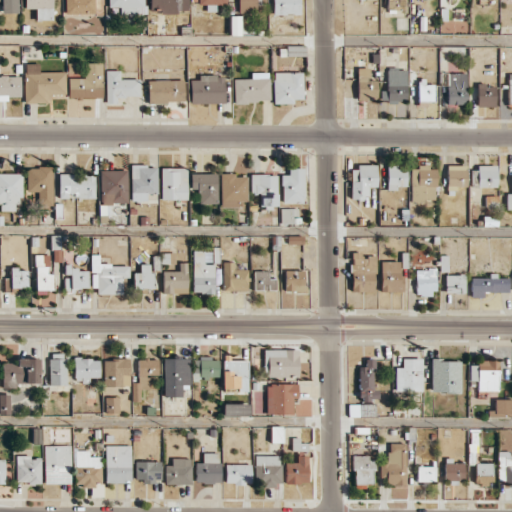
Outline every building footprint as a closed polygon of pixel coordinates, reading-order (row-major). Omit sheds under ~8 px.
[(17,13),(16,0),(0,0),(0,13),(17,13)] [(24,0),(24,9),(35,9),(35,20),(52,20),(52,0),(24,0)] [(64,0),(65,14),(93,14),(93,0),(64,0)] [(102,0),(94,0),(94,15),(102,15),(102,0)] [(143,0),(107,0),(108,7),(119,7),(120,15),(138,15),(137,7),(144,6),(143,0)] [(149,0),(149,11),(187,11),(187,0),(149,0)] [(226,0),(197,0),(198,5),(205,5),(205,12),(215,12),(215,5),(226,5),(226,0)] [(264,0),(237,0),(238,13),(256,12),(256,4),(264,4),(264,0)] [(271,0),(272,14),(299,14),(299,0),(271,0)] [(404,0),(386,0),(386,9),(405,9),(404,0)] [(240,35),(240,16),(230,16),(230,35),(240,35)] [(65,94),(64,71),(39,72),(39,63),(24,64),(24,103),(47,102),(47,94),(65,94)] [(68,78),(68,97),(101,98),(102,63),(84,63),(84,78),(68,78)] [(357,100),(376,100),(376,80),(369,80),(369,68),(357,68),(357,100)] [(407,68),(387,68),(387,91),(381,90),(380,101),(406,101),(407,68)] [(138,79),(120,79),(120,70),(105,70),(106,103),(116,103),(116,97),(139,97),(138,79)] [(269,102),(269,72),(251,73),(251,78),(233,79),(234,103),(269,102)] [(303,72),(272,72),(273,102),(303,102),(303,72)] [(466,104),(467,73),(447,73),(447,104),(466,104)] [(224,103),(224,75),(198,75),(198,79),(189,80),(190,104),(224,103)] [(19,76),(0,76),(0,98),(20,98),(19,76)] [(417,102),(434,103),(435,84),(425,84),(425,79),(418,79),(417,102)] [(184,102),(183,80),(147,81),(147,102),(184,102)] [(495,107),(495,85),(477,84),(477,106),(495,107)] [(130,200),(156,200),(156,166),(131,165),(130,200)] [(387,188),(406,188),(406,165),(386,165),(387,188)] [(466,165),(446,165),(446,188),(466,188),(466,165)] [(26,192),(38,192),(38,205),(52,206),(52,167),(27,166),(26,192)] [(350,199),(366,200),(366,187),(376,187),(376,166),(351,166),(350,199)] [(496,186),(496,166),(471,166),(471,187),(496,186)] [(436,168),(411,167),(410,201),(435,201),(436,168)] [(186,200),(186,168),(160,168),(160,199),(186,200)] [(303,168),(288,168),(288,175),(281,175),(281,203),(304,203),(303,168)] [(126,170),(99,170),(100,204),(127,203),(126,170)] [(0,210),(20,211),(20,173),(0,173),(0,210)] [(216,173),(190,173),(190,189),(198,189),(198,204),(217,204),(216,173)] [(247,176),(235,176),(235,173),(220,173),(220,207),(238,207),(238,201),(247,201),(247,176)] [(94,199),(94,175),(59,174),(58,198),(94,199)] [(277,207),(277,174),(250,174),(250,193),(259,194),(259,207),(277,207)] [(280,223),(298,224),(299,208),(280,208),(280,223)] [(303,244),(302,235),(287,236),(288,244),(303,244)] [(214,264),(204,264),(204,250),(193,250),(192,293),(213,293),(214,264)] [(351,291),(375,292),(375,256),(362,256),(362,252),(351,252),(351,291)] [(48,254),(34,255),(35,292),(53,292),(53,274),(49,274),(48,254)] [(92,294),(122,294),(123,277),(129,278),(129,264),(99,264),(99,255),(92,254),(92,294)] [(247,291),(247,269),(233,269),(233,262),(222,261),(222,290),(247,291)] [(400,261),(380,261),(380,291),(403,292),(403,275),(399,275),(400,261)] [(162,271),(162,294),(187,294),(187,263),(178,263),(179,271),(162,271)] [(133,272),(133,288),(151,289),(152,264),(140,264),(139,272),(133,272)] [(88,290),(88,267),(64,268),(64,276),(64,291),(88,290)] [(28,269),(10,269),(10,289),(27,289),(28,269)] [(415,269),(416,295),(435,295),(435,269),(415,269)] [(303,270),(284,270),(284,292),(303,291),(303,270)] [(253,290),(274,291),(274,279),(268,279),(268,271),(253,271),(253,290)] [(465,275),(445,274),(444,293),(464,294),(465,275)] [(489,278),(471,277),(470,297),(483,297),(483,292),(508,292),(508,276),(489,276),(489,278)] [(298,350),(264,349),(263,376),(298,377),(298,350)] [(66,353),(49,354),(50,385),(67,385),(66,353)] [(218,378),(218,360),(211,360),(211,358),(192,357),(192,378),(218,378)] [(38,383),(38,358),(17,359),(17,363),(1,363),(2,388),(13,387),(13,383),(38,383)] [(99,359),(74,358),(73,380),(99,381),(99,359)] [(163,358),(163,396),(181,396),(181,384),(189,384),(188,358),(163,358)] [(394,391),(421,392),(422,359),(401,358),(401,367),(395,367),(394,391)] [(128,359),(103,359),(103,386),(129,386),(128,359)] [(137,359),(137,382),(132,382),(131,401),(140,401),(140,388),(157,388),(158,359),(137,359)] [(359,366),(358,400),(378,401),(378,389),(373,389),(374,359),(365,359),(365,366),(359,366)] [(248,361),(222,360),(222,389),(247,390),(248,361)] [(460,360),(430,360),(430,392),(460,393),(460,360)] [(469,364),(469,381),(477,381),(477,391),(498,391),(498,360),(477,360),(477,365),(469,364)] [(266,383),(266,414),(292,415),(293,398),(297,398),(297,384),(266,383)] [(0,415),(9,415),(9,394),(0,393),(0,415)] [(118,413),(118,397),(104,397),(104,413),(118,413)] [(494,415),(511,415),(511,399),(494,399),(494,415)] [(250,416),(250,404),(223,403),(223,415),(250,416)] [(374,416),(374,404),(348,404),(348,417),(374,416)] [(282,442),(282,426),(270,426),(270,442),(282,442)] [(40,443),(41,428),(32,428),(32,443),(40,443)] [(291,440),(292,451),(306,451),(306,440),(291,440)] [(406,484),(405,443),(388,443),(388,460),(379,460),(379,477),(386,476),(386,485),(406,484)] [(71,483),(70,445),(44,445),(44,484),(71,483)] [(130,445),(104,446),(105,482),(130,482),(130,445)] [(101,482),(100,456),(89,456),(89,450),(75,450),(75,486),(94,486),(94,482),(101,482)] [(220,482),(220,453),(202,453),(202,462),(195,462),(195,482),(220,482)] [(511,458),(508,458),(508,453),(498,454),(499,479),(506,479),(506,485),(511,485),(511,458)] [(280,455),(254,456),(255,486),(280,485),(280,455)] [(284,483),(307,483),(308,455),(297,455),(297,462),(285,462),(284,483)] [(353,483),(373,483),(373,457),(353,456),(353,483)] [(15,483),(40,483),(40,457),(16,457),(15,483)] [(165,465),(164,484),(190,485),(191,458),(171,458),(171,465),(165,465)] [(160,461),(135,461),(135,480),(142,480),(142,483),(160,483),(160,461)] [(463,480),(464,461),(444,461),(444,479),(463,480)] [(492,463),(475,463),(475,484),(492,485),(492,463)] [(250,464),(225,464),(225,483),(250,484),(250,464)] [(417,482),(434,482),(434,466),(417,466),(417,482)]
